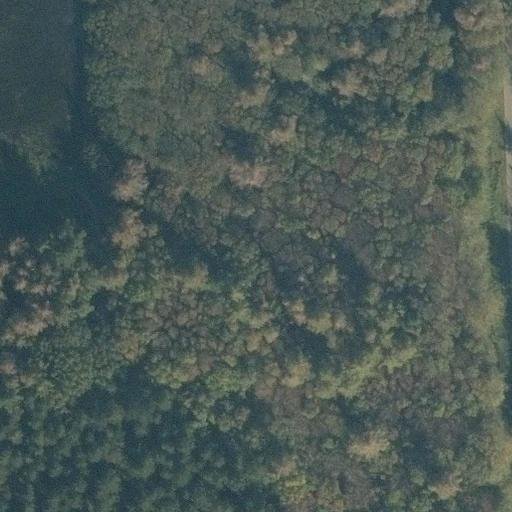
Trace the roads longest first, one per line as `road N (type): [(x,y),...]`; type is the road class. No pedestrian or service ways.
road 1 (track): [(305,511),(242,410),(189,368),(109,355)]
road 2 (track): [(109,355),(92,233),(74,190),(56,178),(0,194)]
road 3 (unknown): [(120,481),(121,390),(109,355)]
